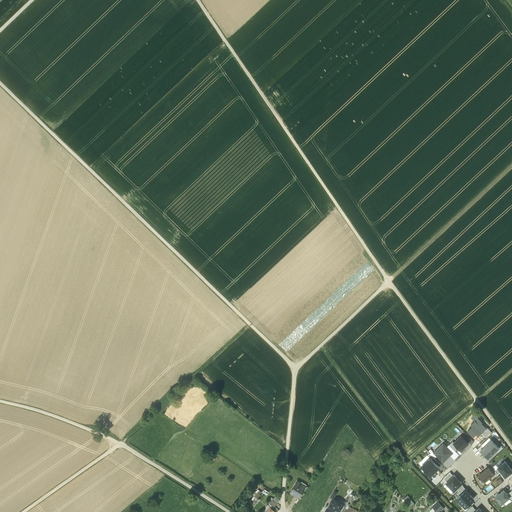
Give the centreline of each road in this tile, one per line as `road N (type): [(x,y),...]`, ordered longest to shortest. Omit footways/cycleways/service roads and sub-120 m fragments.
road 1 (track): [(295,368),(0,83)]
road 2 (track): [(388,282),(196,0)]
road 3 (track): [(250,325),(119,444),(22,511)]
road 4 (track): [(282,511),(295,368),(388,282)]
road 5 (track): [(227,511),(119,444),(0,402)]
road 6 (track): [(454,511),(321,346)]
road 7 (track): [(511,447),(388,282)]
road 8 (track): [(511,165),(387,281)]
